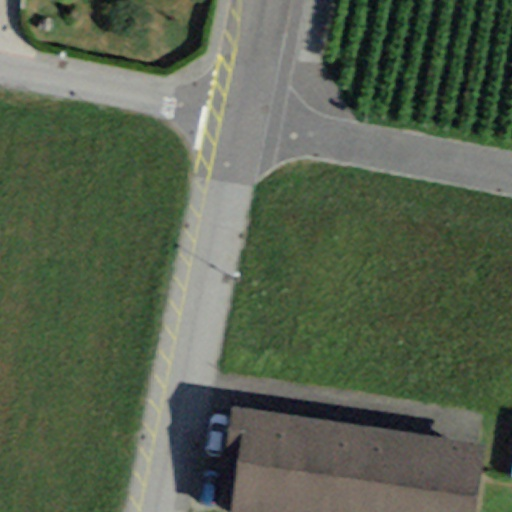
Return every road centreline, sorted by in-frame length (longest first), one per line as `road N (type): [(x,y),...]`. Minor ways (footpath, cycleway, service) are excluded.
road 1 (residential): [(149,511),(231,121)]
road 2 (residential): [(511,178),(231,121)]
road 3 (residential): [(0,72),(231,121)]
road 4 (residential): [(231,121),(256,0)]
